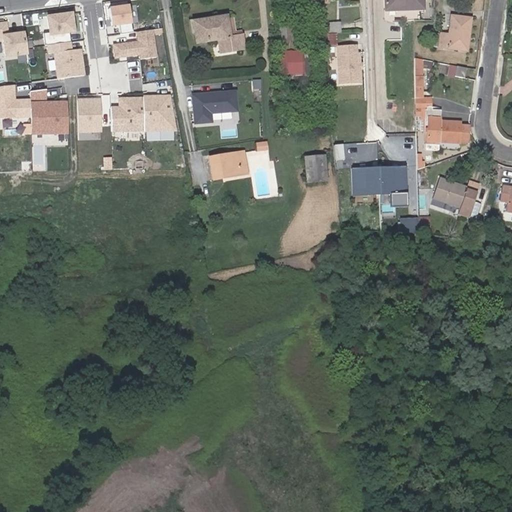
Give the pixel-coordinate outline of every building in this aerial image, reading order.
[(384,0),(385,10),(423,9),(422,0),(384,0)] [(132,24),(129,5),(109,7),(112,27),(132,24)] [(314,38),(324,37),(322,10),(316,11),(317,24),(319,23),(319,31),(313,32),(314,38)] [(74,12),(47,15),(50,32),(43,33),(46,48),(71,44),(70,33),(77,32),(74,12)] [(435,32),(433,46),(466,51),(470,18),(450,15),(447,34),(440,33),(435,32)] [(192,22),(196,43),(217,40),(220,54),(245,50),(242,36),(236,37),(229,38),(226,21),(225,16),(192,22)] [(278,54),(300,53),(300,34),(292,34),(292,16),(279,16),(278,54)] [(9,20),(0,21),(0,39),(7,39),(9,58),(30,55),(28,31),(10,33),(9,20)] [(233,20),(226,21),(229,38),(236,37),(233,20)] [(328,25),(328,35),(336,35),(341,34),(341,24),(328,25)] [(138,41),(113,44),(115,64),(158,58),(155,30),(137,32),(138,41)] [(336,35),(328,35),(326,35),(326,47),(337,47),(336,35)] [(71,44),(46,48),(47,55),(53,54),(56,80),(87,76),(83,49),(72,51),(71,44)] [(360,45),(337,47),(339,85),(362,84),(360,45)] [(301,88),(300,53),(278,54),(279,65),(275,65),(275,69),(279,69),(279,89),(301,88)] [(421,61),(413,59),(414,99),(422,100),(422,69),(421,61)] [(432,63),(421,61),(422,69),(430,70),(432,63)] [(455,66),(453,78),(464,79),(466,68),(455,66)] [(15,85),(0,87),(0,119),(30,119),(30,99),(15,100),(15,85)] [(238,90),(192,94),(195,125),(214,123),(213,114),(240,111),(238,90)] [(47,91),(29,91),(30,99),(30,119),(30,137),(71,136),(70,102),(47,102),(47,91)] [(169,97),(145,99),(146,133),(176,132),(169,97)] [(102,99),(78,99),(79,134),(103,134),(102,99)] [(119,107),(111,107),(111,134),(146,133),(145,99),(119,99),(119,107)] [(415,111),(425,111),(425,107),(426,100),(422,100),(414,99),(415,111)] [(428,119),(427,133),(426,142),(459,144),(460,124),(439,123),(439,111),(425,111),(425,119),(428,119)] [(241,151),(234,152),(237,171),(219,174),(220,177),(244,173),(241,151)] [(303,154),(306,179),(326,177),(322,151),(303,154)] [(234,152),(206,157),(210,179),(220,177),(219,174),(237,171),(234,152)] [(378,191),(378,199),(405,199),(404,163),(377,164),(378,191)] [(378,191),(377,164),(350,164),(351,191),(370,191),(378,191)] [(468,182),(465,188),(453,184),(453,186),(445,183),(446,181),(438,178),(431,199),(458,209),(456,215),(468,219),(479,185),(468,182)] [(505,212),(511,213),(511,188),(501,187),(499,202),(506,203),(505,212)] [(378,199),(378,191),(370,191),(370,201),(378,201),(378,200),(378,199)] [(399,232),(418,233),(417,216),(399,217),(399,232)] [(418,217),(418,233),(429,235),(428,216),(418,217)]
